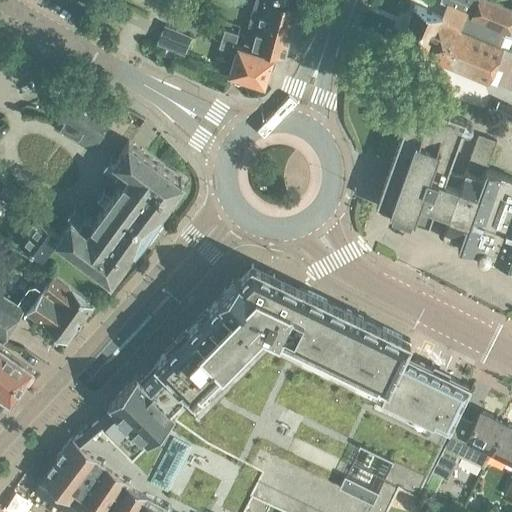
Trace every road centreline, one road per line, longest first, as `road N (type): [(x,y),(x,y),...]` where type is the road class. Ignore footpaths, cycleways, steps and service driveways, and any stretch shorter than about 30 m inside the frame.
road 1 (tertiary): [(233,143),(0,3)]
road 2 (tertiary): [(511,358),(343,262),(317,222)]
road 3 (tertiary): [(233,143),(224,191),(236,214),(271,234),(317,222)]
road 4 (tertiary): [(297,120),(339,0)]
road 5 (tertiary): [(317,222),(337,192),(336,156),(297,120)]
